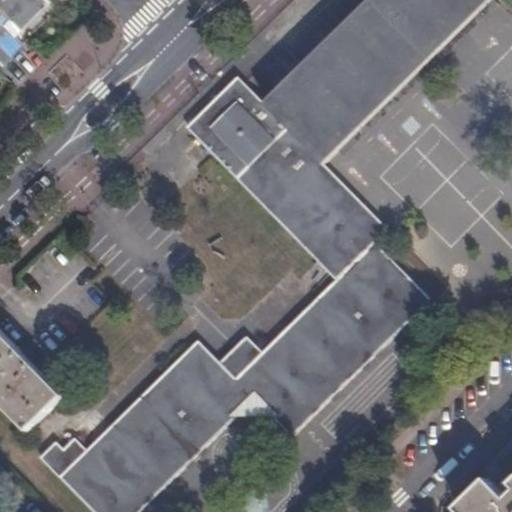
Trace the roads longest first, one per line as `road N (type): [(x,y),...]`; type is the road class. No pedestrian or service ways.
road 1 (residential): [(0,200),(161,45)]
road 2 (residential): [(511,379),(404,482),(386,511)]
